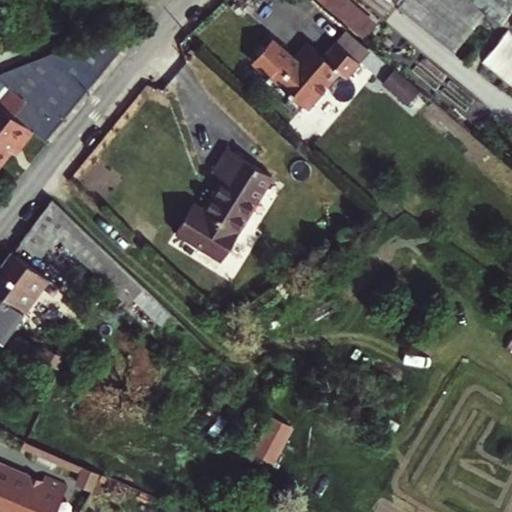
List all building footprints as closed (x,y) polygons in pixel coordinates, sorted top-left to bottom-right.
[(320,0),(325,4),(364,37),(374,25),(344,0),(320,0)] [(476,0),(403,0),(396,13),(459,50),(482,11),(502,22),(511,5),(511,0),(480,0),(479,2),(476,0)] [(117,26),(51,58),(59,63),(89,87),(130,37),(117,26)] [(334,43),(357,63),(370,48),(361,40),(347,28),(334,43)] [(511,35),(505,30),(480,63),(511,86),(511,35)] [(334,43),(321,58),(315,65),(297,50),(284,65),(265,48),(249,67),(283,97),(275,107),(289,119),(297,109),(300,112),(334,74),(341,81),(357,63),(334,43)] [(315,65),(321,58),(303,43),(297,50),(315,65)] [(51,58),(0,77),(0,81),(8,88),(0,98),(0,163),(18,142),(21,144),(34,127),(17,114),(59,63),(51,58)] [(34,127),(47,138),(89,87),(59,63),(17,114),(34,127)] [(384,84),(407,103),(419,89),(396,70),(384,84)] [(438,76),(427,88),(473,128),(484,116),(438,76)] [(278,182),(237,151),(220,175),(228,181),(205,211),(196,204),(176,230),(219,263),(239,236),(238,235),(278,182)] [(54,232),(90,266),(105,249),(53,200),(22,241),(39,253),(44,246),(39,241),(49,227),(54,232)] [(39,241),(44,246),(54,232),(49,227),(39,241)] [(48,279),(14,252),(0,270),(0,339),(3,341),(48,279)] [(40,359),(58,367),(64,354),(58,351),(56,356),(45,350),(40,359)] [(252,453),(277,463),(293,424),(268,413),(252,453)] [(0,511),(61,511),(63,510),(58,507),(68,483),(46,474),(42,482),(33,479),(34,476),(4,463),(5,460),(0,458),(0,511)] [(191,511),(170,503),(165,511),(191,511)]
